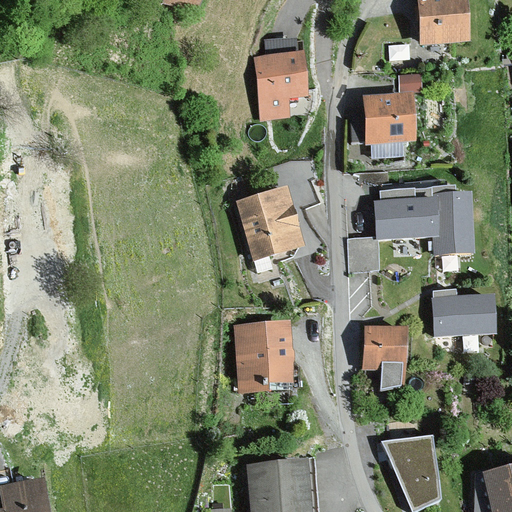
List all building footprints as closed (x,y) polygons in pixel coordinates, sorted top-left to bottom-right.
[(199,0),(161,0),(161,4),(195,15),(199,0)] [(415,0),(418,48),(467,46),(464,0),(415,0)] [(407,46),(387,47),(388,63),(408,62),(407,46)] [(300,54),(252,59),(259,123),(289,120),(287,103),(305,101),(300,54)] [(418,75),(398,76),(399,91),(419,90),(418,75)] [(410,95),(360,98),(363,148),(413,145),(410,95)] [(303,209),(320,204),(306,162),(289,167),(303,209)] [(432,189),(432,196),(453,195),(453,188),(432,189)] [(284,189),(233,204),(251,264),(302,248),(284,189)] [(378,192),(379,203),(413,202),(412,190),(378,192)] [(432,196),(433,201),(434,240),(435,259),(472,257),(469,195),(453,195),(432,196)] [(379,203),(373,204),(375,239),(375,242),(434,240),(433,201),(413,202),(379,203)] [(375,242),(375,239),(346,241),(348,275),(377,273),(375,242)] [(455,299),(431,300),(432,340),(494,338),(492,298),(455,299)] [(289,325),(232,328),(235,397),(267,395),(266,386),(292,385),(289,325)] [(404,330),(361,328),(359,373),(378,374),(377,394),(401,389),(404,330)] [(430,438),(377,445),(379,462),(388,461),(409,511),(418,511),(439,503),(430,438)] [(317,511),(313,461),(243,468),(247,511),(317,511)] [(511,511),(511,469),(481,477),(489,511),(511,511)] [(489,511),(481,477),(481,473),(475,474),(472,511),(489,511)] [(0,511),(46,511),(42,481),(0,486),(0,511)]
